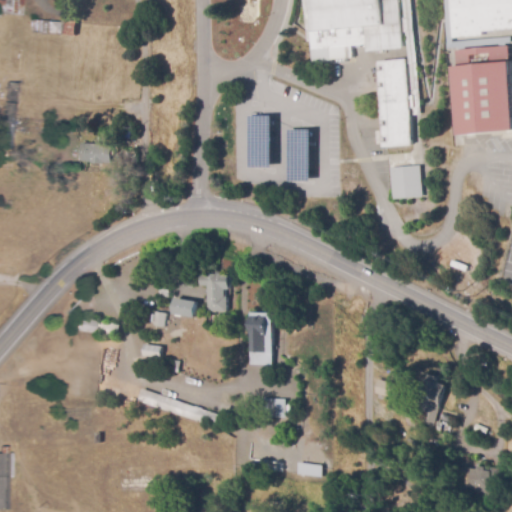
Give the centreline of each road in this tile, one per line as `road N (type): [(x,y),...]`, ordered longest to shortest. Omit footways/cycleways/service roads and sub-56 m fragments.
road 1 (tertiary): [(511,341),(254,218),(200,212),(133,229),(54,278),(0,345)]
road 2 (residential): [(363,271),(359,511)]
road 3 (residential): [(200,212),(199,0)]
